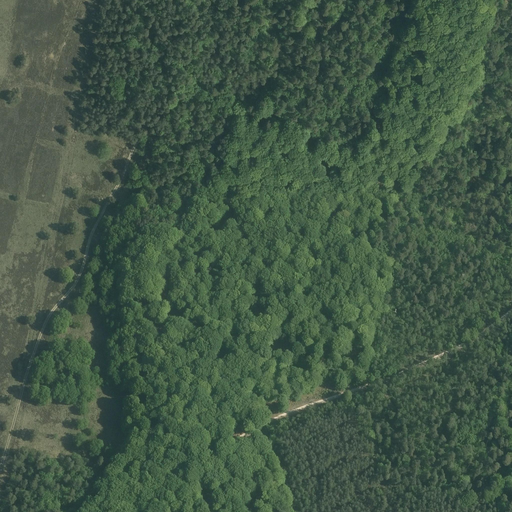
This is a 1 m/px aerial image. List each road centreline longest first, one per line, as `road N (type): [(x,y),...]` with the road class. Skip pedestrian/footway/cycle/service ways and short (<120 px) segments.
road 1 (track): [(125,0),(157,27),(167,82),(161,115),(89,237),(81,273),(42,325),(0,470)]
road 2 (track): [(146,511),(246,434),(409,372),(511,313)]
